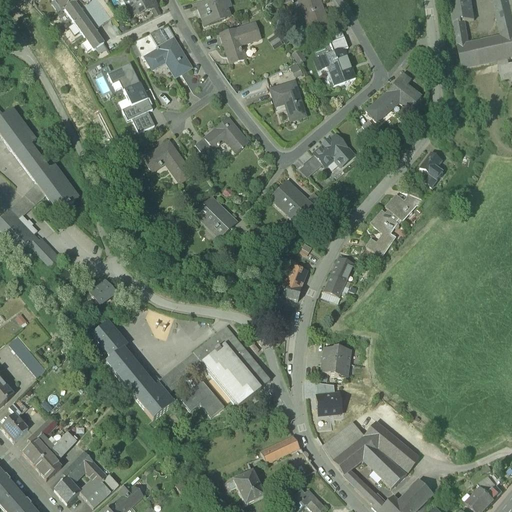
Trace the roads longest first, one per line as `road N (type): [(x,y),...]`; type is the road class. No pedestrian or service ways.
road 1 (residential): [(0,49),(34,64),(85,162),(114,269),(163,307),(252,330),(298,418)]
road 2 (residential): [(428,0),(431,121),(346,228),(311,294),(296,370),(298,418)]
road 3 (residential): [(224,90),(279,158),(292,159),(382,81)]
